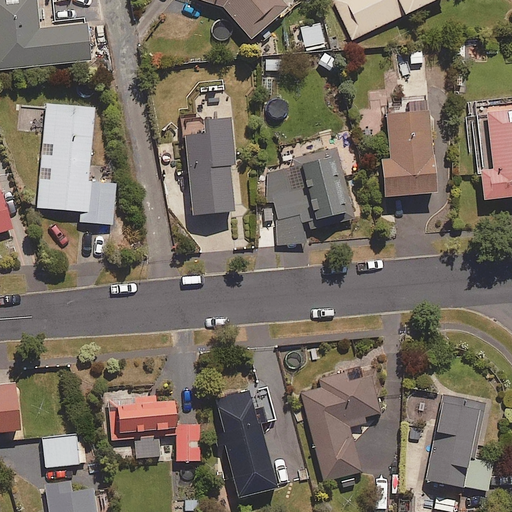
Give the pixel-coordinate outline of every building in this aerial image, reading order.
[(0,0),(0,69),(93,60),(88,17),(56,21),(53,0),(0,0)] [(197,0),(222,10),(248,40),(284,8),(277,0),(197,0)] [(331,0),(351,40),(433,0),(331,0)] [(299,24),(302,49),(322,46),(319,22),(299,24)] [(336,55),(319,52),(316,68),(333,71),(336,55)] [(282,57),(262,57),(262,72),(282,72),(282,57)] [(384,136),(386,161),(378,161),(380,197),(431,194),(426,102),(386,104),(385,91),(369,92),(370,109),(367,110),(368,137),(384,136)] [(114,224),(117,181),(90,180),(94,106),(45,103),(39,208),(82,211),(82,222),(114,224)] [(481,201),(511,197),(511,106),(481,110),(486,169),(478,170),(481,201)] [(228,214),(226,166),(230,166),(228,119),(196,121),(196,134),(180,134),(181,155),(184,154),(186,216),(228,214)] [(304,246),(303,221),(343,213),(331,157),(325,159),(324,154),(280,163),(281,169),(264,170),(265,204),(274,204),(276,247),(304,246)] [(0,233),(15,228),(2,190),(0,190),(0,233)] [(317,378),(319,386),(299,391),(322,482),(337,479),(340,489),(353,486),(351,476),(361,474),(350,429),(364,426),(362,418),(378,414),(374,399),(382,397),(377,374),(368,376),(357,368),(317,378)] [(0,432),(23,430),(18,383),(0,385),(0,432)] [(213,450),(222,448),(234,500),(274,490),(259,425),(275,421),(267,385),(240,391),(240,393),(212,399),(220,432),(210,435),(213,450)] [(113,452),(121,452),(121,458),(159,457),(159,435),(165,435),(165,429),(172,429),(171,400),(154,401),(154,394),(138,394),(138,398),(116,399),(106,399),(107,441),(113,441),(113,452)] [(455,407),(456,403),(440,400),(425,480),(486,492),(491,464),(466,459),(475,411),(455,407)] [(182,433),(174,434),(175,462),(198,461),(197,426),(182,426),(182,433)] [(44,466),(80,465),(80,435),(42,436),(42,442),(20,442),(20,451),(44,450),(44,466)] [(70,478),(98,477),(98,467),(70,468),(70,478)] [(99,511),(96,487),(62,493),(60,481),(44,484),(48,511),(99,511)] [(429,511),(429,496),(402,497),(402,511),(429,511)] [(200,511),(200,499),(173,499),(173,511),(200,511)]
